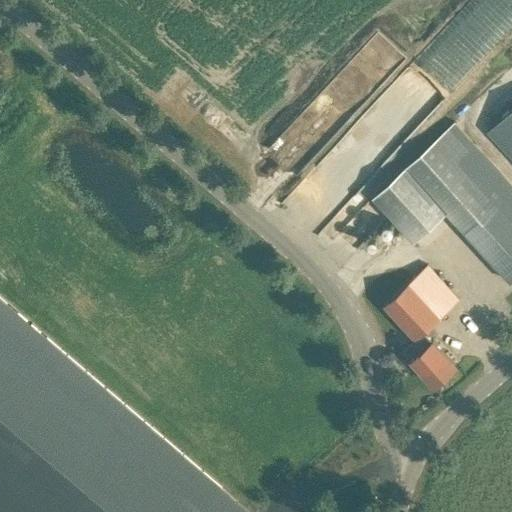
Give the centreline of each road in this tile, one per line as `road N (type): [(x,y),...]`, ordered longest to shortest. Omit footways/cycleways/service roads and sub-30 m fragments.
road 1 (unclassified): [(412,493),(374,333),(0,4)]
road 2 (unclassified): [(412,493),(428,462),(511,375)]
